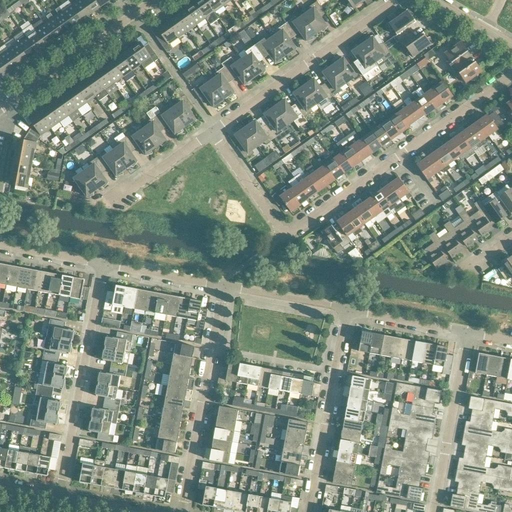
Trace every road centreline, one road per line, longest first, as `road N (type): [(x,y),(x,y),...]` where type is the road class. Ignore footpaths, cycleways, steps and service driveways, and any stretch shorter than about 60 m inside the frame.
road 1 (residential): [(511,75),(286,232),(210,132)]
road 2 (residential): [(60,498),(104,264)]
road 3 (residential): [(210,132),(399,0)]
road 4 (residential): [(182,511),(223,286)]
road 5 (residential): [(309,511),(348,310)]
road 6 (residential): [(0,108),(153,0)]
road 7 (residential): [(433,511),(467,332)]
road 8 (residential): [(348,310),(223,286)]
road 9 (residential): [(107,206),(210,132)]
road 10 (residential): [(223,286),(104,264)]
road 11 (residential): [(467,332),(348,310)]
